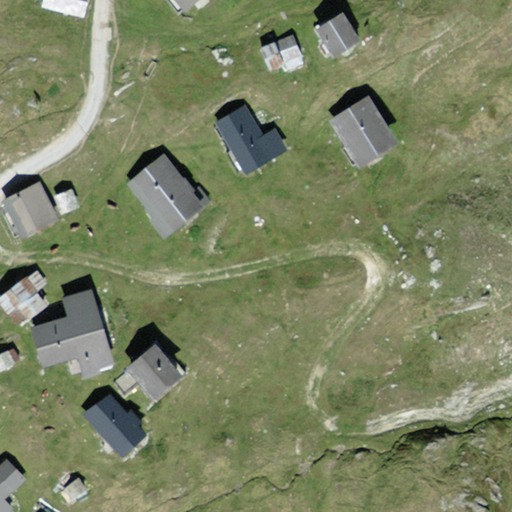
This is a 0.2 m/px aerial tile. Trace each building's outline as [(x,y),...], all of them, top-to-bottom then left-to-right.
[(50,0),(49,7),(90,19),(95,0),(50,0)] [(185,0),(195,12),(209,0),(185,0)] [(329,32),(341,55),(368,40),(356,17),(329,32)] [(272,54),(283,74),(314,57),(303,37),(272,54)] [(348,128),(377,168),(415,141),(385,101),(348,128)] [(227,128),(257,175),(284,159),(254,111),(227,128)] [(143,192),(178,238),(213,211),(178,165),(143,192)] [(17,206),(34,239),(65,222),(47,190),(17,206)] [(43,276),(7,303),(19,319),(32,309),(42,322),(57,310),(45,296),(53,290),(43,276)] [(130,367),(108,298),(80,307),(84,322),(47,334),(59,372),(94,361),(99,377),(130,367)] [(33,360),(27,352),(4,369),(10,377),(33,360)] [(182,401),(205,379),(179,352),(156,375),(182,401)] [(129,403),(107,424),(139,457),(161,436),(129,403)] [(15,465),(0,479),(0,511),(10,511),(37,486),(15,465)] [(90,503),(104,493),(97,483),(83,494),(90,503)]
